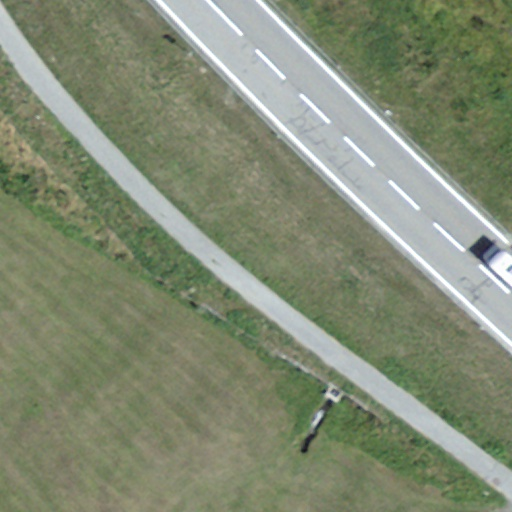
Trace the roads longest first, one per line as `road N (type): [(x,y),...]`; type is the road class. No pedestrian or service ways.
road 1 (residential): [(511,486),(227,280),(38,91),(0,29)]
road 2 (primary): [(205,0),(511,294)]
